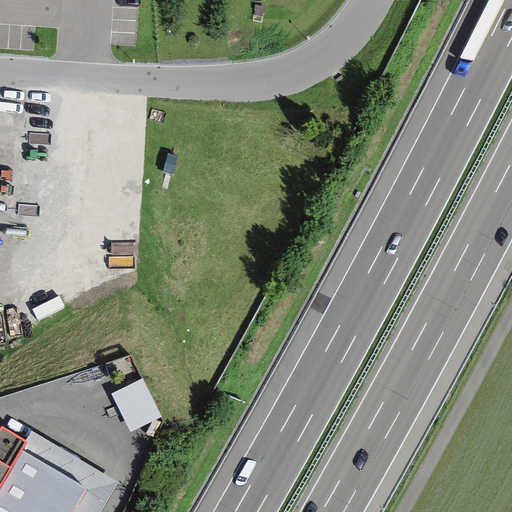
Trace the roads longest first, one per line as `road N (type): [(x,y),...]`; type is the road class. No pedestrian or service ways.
road 1 (motorway): [(511,16),(246,511)]
road 2 (residential): [(0,71),(242,83),(297,71),(340,43),(375,0)]
road 3 (motorway): [(334,511),(511,184)]
